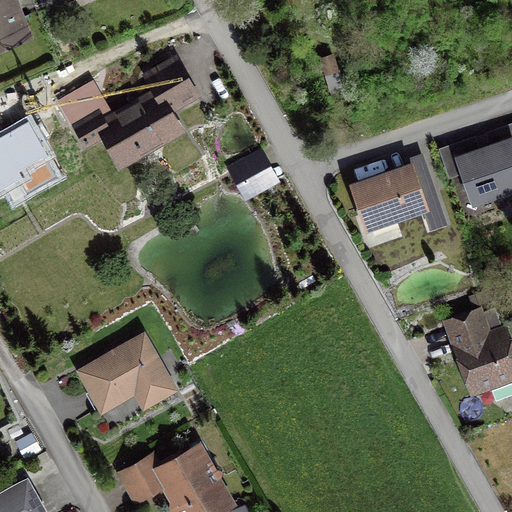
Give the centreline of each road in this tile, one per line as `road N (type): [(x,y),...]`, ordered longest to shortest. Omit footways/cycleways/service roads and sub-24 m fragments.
road 1 (residential): [(202,0),(490,511)]
road 2 (residential): [(97,511),(0,338)]
